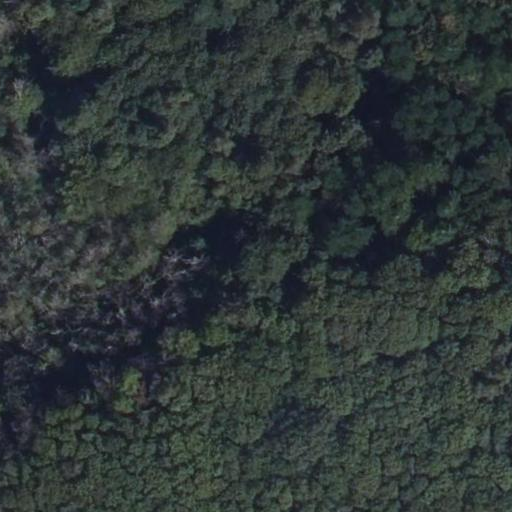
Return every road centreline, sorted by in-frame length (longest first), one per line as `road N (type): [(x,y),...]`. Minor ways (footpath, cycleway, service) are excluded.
road 1 (track): [(194,340),(511,208)]
road 2 (track): [(0,402),(194,340)]
